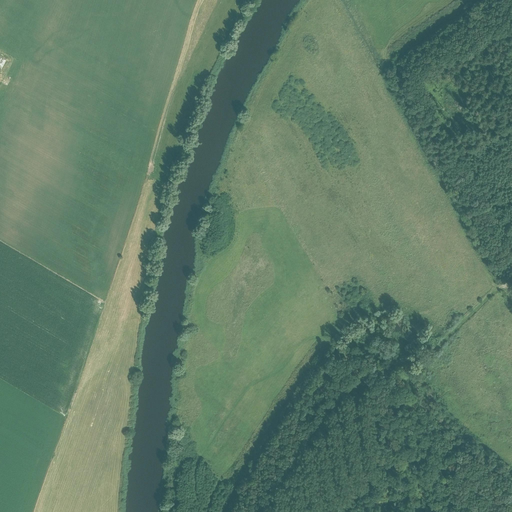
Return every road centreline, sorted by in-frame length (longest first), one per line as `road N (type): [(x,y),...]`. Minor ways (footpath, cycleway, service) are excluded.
road 1 (track): [(507,283),(421,361),(352,376),(320,413),(261,511)]
road 2 (track): [(511,489),(449,433),(413,363)]
road 3 (track): [(355,511),(386,482),(392,457),(388,421),(365,368)]
